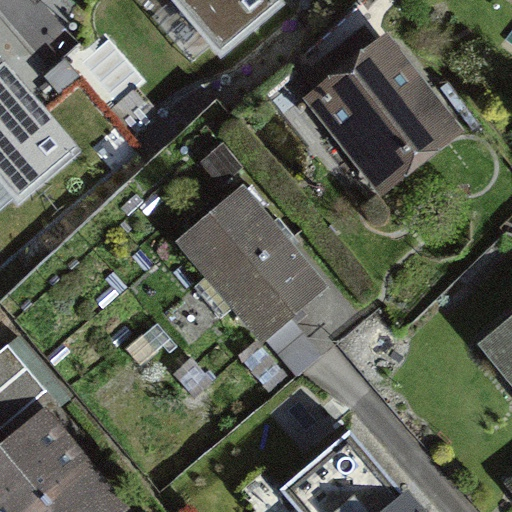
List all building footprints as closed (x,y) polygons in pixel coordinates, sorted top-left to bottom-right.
[(187,0),(228,45),(278,0),(187,0)] [(0,180),(12,195),(77,141),(3,52),(0,54),(0,180)] [(381,53),(300,119),(377,213),(458,146),(381,53)] [(251,358),(318,305),(237,203),(170,255),(251,358)] [(511,335),(476,365),(511,408),(511,335)] [(0,445),(42,410),(3,365),(0,367),(0,445)] [(0,511),(104,511),(41,433),(0,465),(0,511)]
